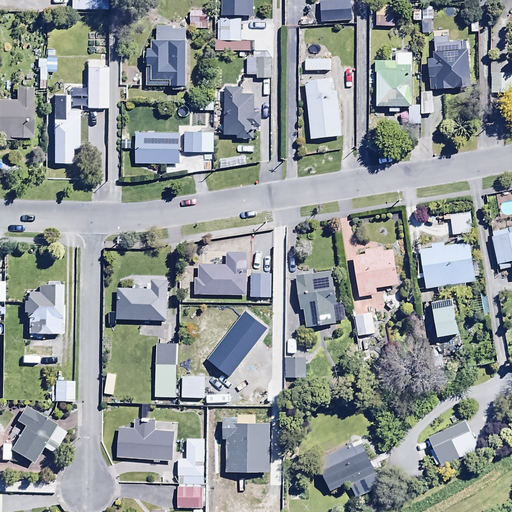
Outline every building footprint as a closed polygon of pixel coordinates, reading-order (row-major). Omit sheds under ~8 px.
[(106,0),(68,0),(69,8),(106,9),(106,0)] [(348,0),(330,0),(319,1),(320,22),(350,21),(348,0)] [(392,27),(393,4),(377,3),(375,26),(392,27)] [(422,4),(413,4),(412,20),(421,21),(422,4)] [(204,11),(188,10),(188,28),(204,28),(204,11)] [(240,19),(217,19),(217,40),(214,40),(214,52),(252,52),(252,42),(240,42),(240,19)] [(185,27),(155,27),(155,41),(148,41),(148,50),(140,50),(140,63),(145,63),(145,86),(169,86),(169,88),(186,89),(187,40),(185,40),(185,27)] [(469,86),(466,42),(431,44),(432,58),(427,58),(429,88),(469,86)] [(341,55),(339,55),(339,71),(350,70),(350,46),(341,46),(341,55)] [(260,58),(245,58),(244,74),(255,74),(255,80),(270,81),(270,52),(260,51),(260,58)] [(411,105),(411,53),(394,52),(394,62),(375,62),(375,105),(388,105),(388,112),(398,112),(398,107),(407,107),(407,126),(418,126),(418,105),(411,105)] [(45,59),(36,59),(36,67),(38,67),(38,90),(45,90),(45,59)] [(330,60),(303,61),(304,71),(331,70),(330,60)] [(107,68),(86,67),(85,108),(106,108),(107,68)] [(510,73),(489,73),(490,93),(510,94),(510,73)] [(333,77),(303,81),(310,140),(340,137),(333,77)] [(15,88),(15,99),(0,98),(0,140),(33,140),(32,88),(15,88)] [(240,89),(224,88),(224,134),(236,134),(236,139),(251,139),(251,129),(258,129),(258,114),(254,114),(254,95),(240,95),(240,89)] [(432,91),(421,91),(421,114),(432,114),(432,91)] [(68,96),(53,95),(52,162),(72,162),(72,149),(76,149),(77,110),(68,110),(68,96)] [(179,133),(133,132),(133,166),(179,167),(179,133)] [(212,134),(183,133),(183,153),(211,154),(212,134)] [(469,213),(450,215),(452,235),(471,234),(469,213)] [(511,227),(491,230),(498,268),(507,267),(509,274),(511,274),(511,224),(511,225),(511,227)] [(467,242),(444,245),(444,241),(430,243),(431,247),(419,249),(424,289),(473,282),(467,242)] [(365,253),(353,254),(357,297),(376,295),(375,288),(396,286),(392,248),(382,249),(381,246),(364,248),(365,253)] [(332,271),(295,275),(299,309),(302,309),(304,326),(332,323),(331,304),(335,304),(332,271)] [(115,288),(114,319),(167,321),(168,282),(145,281),(144,289),(115,288)] [(26,334),(58,335),(61,283),(45,282),(45,285),(36,284),(36,292),(25,292),(25,301),(22,301),(21,315),(27,315),(26,334)] [(452,297),(431,300),(436,336),(457,333),(452,297)] [(370,313),(354,316),(357,335),(373,332),(370,313)] [(190,350),(190,363),(261,363),(261,352),(250,351),(250,328),(202,328),(202,341),(193,341),(193,350),(190,350)] [(179,343),(154,342),(153,398),(178,398),(179,343)] [(50,357),(50,347),(26,347),(26,357),(50,357)] [(304,358),(284,358),(284,378),(304,378),(304,358)] [(203,376),(181,375),(180,397),(202,399),(203,376)] [(73,382),(54,381),(53,401),(72,402),(73,382)] [(65,432),(22,406),(14,420),(24,426),(9,451),(31,464),(41,448),(51,454),(65,432)] [(244,411),(222,410),(222,422),(244,422),(244,411)] [(465,420),(427,436),(432,448),(429,450),(435,465),(439,463),(440,466),(478,449),(465,420)] [(117,428),(117,456),(170,459),(172,430),(154,429),(154,422),(135,421),(134,429),(117,428)] [(202,485),(204,439),(186,439),(185,459),(177,458),(176,484),(202,485)] [(348,448),(347,445),(314,462),(329,492),(347,482),(356,498),(382,484),(360,442),(348,448)] [(201,488),(176,487),(175,509),(201,509),(201,488)]
